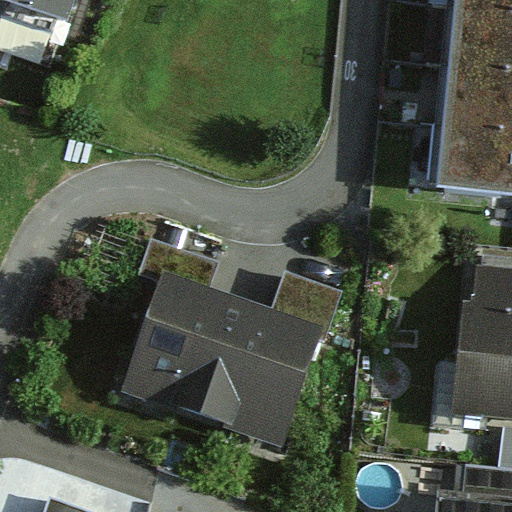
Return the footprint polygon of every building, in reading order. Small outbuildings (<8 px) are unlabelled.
[(71,0),(2,0),(1,4),(63,25),(71,0)] [(511,0),(459,0),(458,11),(511,16),(511,0)] [(511,16),(458,11),(452,73),(511,79),(511,16)] [(511,79),(452,73),(445,135),(511,141),(511,79)] [(511,141),(445,135),(439,197),(511,204),(511,141)] [(511,280),(484,278),(480,314),(471,313),(461,414),(511,418),(511,280)] [(318,341),(164,286),(129,386),(282,441),(318,341)]
